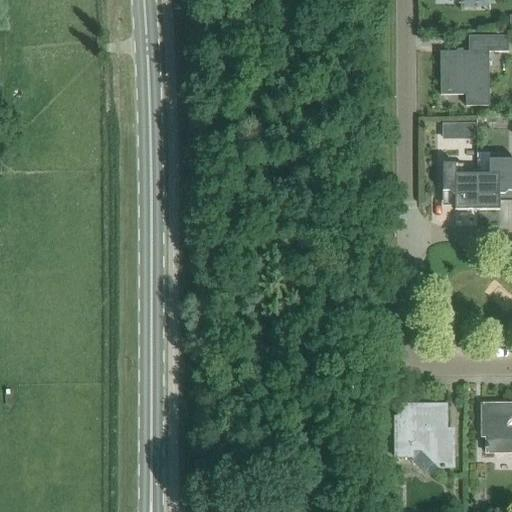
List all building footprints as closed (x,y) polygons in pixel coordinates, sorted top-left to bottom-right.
[(468,53),(440,53),(440,96),(465,96),(465,107),(488,107),(488,53),(508,53),(508,37),(468,37),(468,53)] [(476,175),(476,211),(499,211),(499,192),(511,192),(511,160),(489,161),(489,175),(476,175)] [(476,211),(476,175),(463,175),(463,165),(442,165),(442,193),(454,193),(454,211),(476,211)] [(429,207),(441,204),(436,189),(425,192),(429,207)] [(446,405),(397,406),(397,418),(394,418),(394,458),(412,458),(412,450),(421,450),(440,469),(454,469),(454,444),(450,444),(450,438),(446,438),(446,405)] [(511,405),(481,405),(481,438),(486,438),(486,444),(484,444),(484,449),(486,449),(486,454),(511,453),(511,405)]
